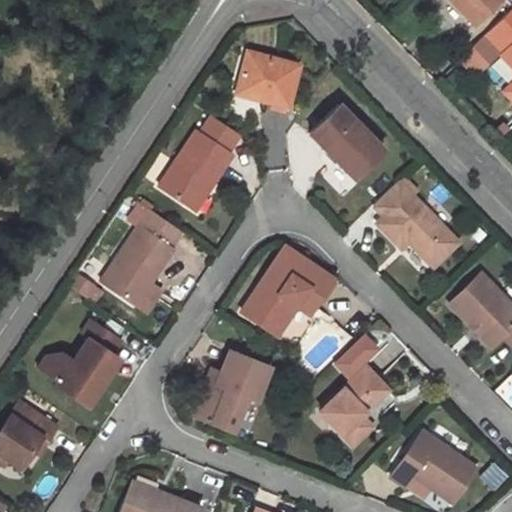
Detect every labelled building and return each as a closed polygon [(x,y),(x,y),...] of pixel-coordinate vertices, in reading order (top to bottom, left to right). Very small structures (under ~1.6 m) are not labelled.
[(494,0),(450,0),(472,22),(494,0)] [(511,6),(471,47),(482,58),(494,46),(511,28),(511,6)] [(511,28),(494,46),(499,51),(511,38),(511,28)] [(511,38),(499,51),(496,54),(511,70),(511,97),(510,100),(511,102),(511,38)] [(249,99),(282,109),(295,65),(241,49),(230,85),(251,91),(249,99)] [(251,91),(230,85),(228,94),(249,99),(251,91)] [(305,134),(349,177),(378,147),(336,104),(305,134)] [(191,129),(153,186),(181,204),(194,186),(203,192),(228,153),(224,151),(235,134),(206,115),(195,132),(191,129)] [(372,221),(396,246),(404,239),(428,263),(452,240),(392,180),(369,204),(379,215),(372,221)] [(194,186),(181,204),(191,211),(203,192),(194,186)] [(147,210),(97,282),(133,305),(171,250),(169,248),(180,232),(147,210)] [(292,304),(297,296),(310,306),(329,279),(281,245),(253,285),(262,291),(245,314),(272,333),(292,304)] [(445,300),(466,323),(470,319),(477,328),(474,331),(486,344),(499,332),(511,319),(511,307),(476,271),(445,300)] [(77,278),(70,286),(80,294),(86,284),(77,278)] [(253,285),(237,308),(245,314),(262,291),(253,285)] [(292,304),(305,313),(310,306),(297,296),(292,304)] [(509,343),(511,340),(511,319),(499,332),(509,343)] [(67,402),(83,386),(88,389),(96,378),(103,373),(105,374),(115,360),(106,355),(116,341),(84,321),(74,335),(80,339),(66,361),(57,356),(39,361),(32,371),(52,384),(48,390),(67,402)] [(218,372),(211,390),(200,386),(189,415),(227,431),(243,395),(253,399),(267,363),(227,348),(218,372)] [(358,416),(385,388),(361,365),(316,410),(348,444),(362,430),(348,417),(353,412),(358,416)] [(211,390),(218,372),(208,368),(200,386),(211,390)] [(83,386),(67,402),(81,410),(105,374),(103,373),(96,378),(88,389),(83,386)] [(12,403),(0,421),(0,459),(14,469),(25,451),(34,437),(42,442),(50,429),(12,403)] [(368,425),(358,416),(353,412),(348,417),(362,430),(368,425)] [(408,474),(448,501),(471,466),(416,430),(386,476),(401,486),(408,474)] [(33,456),(42,442),(34,437),(25,451),(33,456)] [(162,495),(128,482),(125,490),(159,503),(162,495)] [(115,511),(195,511),(196,509),(162,495),(159,503),(125,490),(115,511)]
